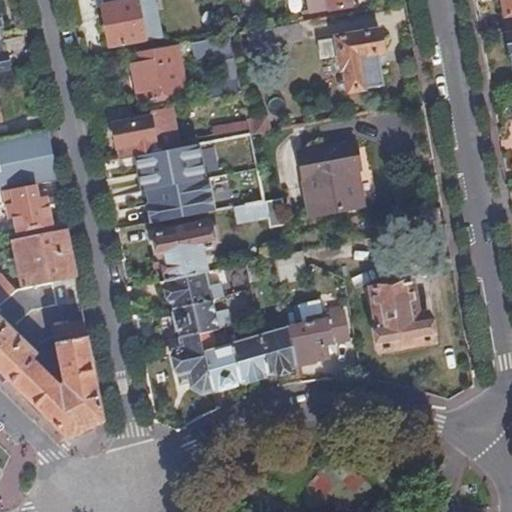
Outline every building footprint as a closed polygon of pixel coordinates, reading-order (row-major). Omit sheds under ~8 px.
[(160,37),(156,16),(140,19),(135,0),(100,0),(110,48),(160,37)] [(350,0),(306,0),(308,15),(352,7),(350,0)] [(511,0),(500,0),(506,30),(511,28),(511,0)] [(244,35),(241,15),(227,18),(229,31),(231,37),(242,35),(244,35)] [(298,40),(295,25),(244,35),(242,35),(245,50),(298,40)] [(383,88),(377,55),(383,54),(379,33),(324,43),(327,54),(338,52),(342,71),(344,70),(349,94),(383,88)] [(242,96),(229,38),(191,45),(194,63),(221,59),(226,85),(200,90),(202,103),(242,96)] [(187,95),(177,47),(130,55),(139,104),(187,95)] [(131,117),(128,101),(91,107),(94,123),(99,122),(111,120),(131,117)] [(176,151),(169,110),(131,117),(111,120),(116,149),(120,148),(122,161),(143,157),(176,151)] [(268,134),(266,120),(247,124),(247,126),(250,138),(268,134)] [(250,138),(247,126),(211,132),(213,144),(250,138)] [(0,192),(5,192),(36,186),(57,181),(46,132),(0,141),(0,192)] [(264,205),(250,138),(213,144),(176,151),(143,157),(146,178),(233,162),(236,180),(240,179),(245,209),(264,205)] [(361,208),(355,171),(358,170),(354,146),(300,157),(310,217),(361,208)] [(36,186),(5,192),(10,220),(15,219),(18,232),(53,225),(47,200),(39,201),(36,186)] [(280,217),(284,214),(282,202),(264,205),(245,209),(235,211),(238,226),(269,221),(270,230),(282,228),(280,217)] [(213,249),(208,228),(206,226),(154,236),(164,284),(167,283),(205,275),(206,275),(202,254),(210,252),(213,249)] [(14,241),(24,290),(62,283),(76,280),(66,231),(14,241)] [(304,270),(302,255),(275,260),(277,275),(304,270)] [(305,280),(305,275),(304,270),(277,275),(279,286),(305,280)] [(211,304),(205,275),(167,283),(168,288),(167,289),(170,303),(175,302),(178,310),(211,304)] [(66,306),(62,283),(24,290),(19,291),(0,307),(0,372),(69,441),(105,423),(85,323),(53,329),(64,384),(59,386),(38,365),(40,356),(13,330),(35,312),(66,306)] [(417,316),(411,285),(371,292),(377,326),(375,326),(380,354),(432,345),(427,315),(417,316)] [(256,321),(250,294),(239,296),(246,324),(256,321)] [(226,329),(223,317),(214,319),(211,304),(178,310),(172,312),(178,340),(196,336),(203,334),(226,329)] [(328,363),(325,347),(348,342),(342,315),(322,319),(307,322),(308,327),(288,331),(295,370),(328,363)] [(295,370),(288,331),(260,339),(268,378),(295,370)] [(241,386),(231,347),(209,353),(203,334),(196,336),(212,394),(241,386)] [(212,394),(196,336),(178,340),(181,353),(174,354),(179,376),(187,374),(191,391),(202,396),(212,394)] [(268,378),(260,339),(231,347),(241,386),(268,378)]
